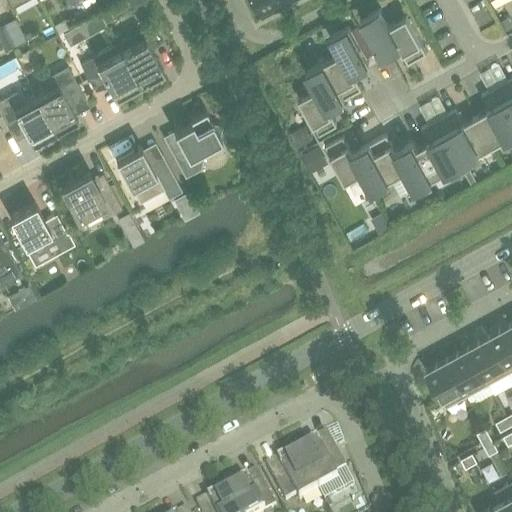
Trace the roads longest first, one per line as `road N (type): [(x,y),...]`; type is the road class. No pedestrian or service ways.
road 1 (unclassified): [(23,511),(343,335)]
road 2 (residential): [(0,191),(204,82),(167,0)]
road 3 (residential): [(511,289),(389,358),(452,511)]
road 4 (residential): [(100,511),(309,397)]
road 5 (unclassified): [(511,244),(343,335)]
road 6 (residential): [(232,0),(246,32),(267,40),(347,0)]
road 7 (residential): [(382,511),(337,403),(309,397)]
road 8 (residential): [(357,128),(485,60)]
